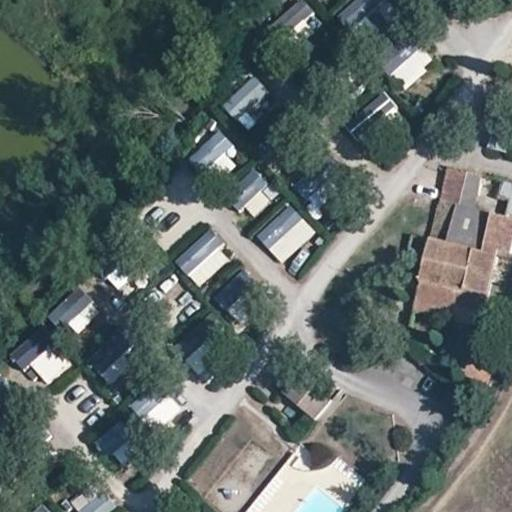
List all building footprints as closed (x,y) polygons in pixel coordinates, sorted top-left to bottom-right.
[(304,0),(299,0),(280,19),(301,41),(324,20),(304,0)] [(351,31),(387,0),(355,0),(338,15),(351,31)] [(405,89),(437,61),(412,34),(381,62),(405,89)] [(239,122),(271,91),(255,75),(223,105),(239,122)] [(511,146),(511,115),(496,111),(488,146),(511,152),(511,146)] [(221,128),(188,160),(204,177),(238,144),(221,128)] [(331,156),(298,188),(319,210),(352,179),(331,156)] [(229,196),(254,218),(279,190),(254,168),(229,196)] [(479,193),(483,176),(448,168),(444,186),(479,193)] [(479,193),(444,186),(441,203),(476,210),(479,193)] [(495,215),(476,210),(441,203),(438,203),(430,240),(432,241),(486,255),(495,215)] [(292,204),(258,235),(284,263),(318,232),(292,204)] [(495,215),(486,255),(498,258),(508,218),(495,215)] [(177,262),(203,287),(235,253),(209,228),(177,262)] [(498,258),(486,255),(432,241),(421,281),(489,298),(498,258)] [(242,268),(215,299),(237,317),(264,286),(242,268)] [(164,307),(184,288),(171,275),(151,294),(164,307)] [(489,298),(421,281),(416,305),(483,323),(489,298)] [(76,337),(103,310),(80,286),(52,312),(76,337)] [(211,311),(174,349),(194,369),(231,330),(211,311)] [(90,363),(115,385),(145,351),(120,329),(90,363)] [(488,392),(501,368),(463,360),(459,373),(488,392)] [(0,376),(0,405),(14,392),(0,376)] [(333,403),(303,380),(289,400),(317,423),(333,403)] [(134,406),(151,420),(172,394),(154,381),(134,406)] [(121,420),(95,443),(109,459),(135,436),(121,420)] [(231,456),(250,436),(238,424),(218,443),(231,456)] [(156,510),(174,491),(157,476),(140,494),(156,510)] [(66,505),(71,511),(111,511),(118,506),(97,480),(66,505)] [(259,491),(247,511),(286,511),(289,507),(259,491)]
